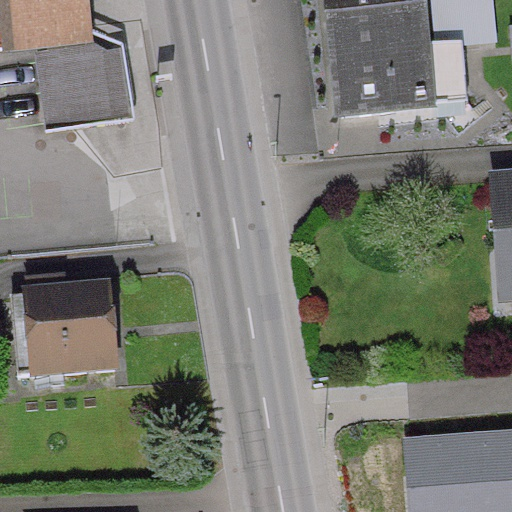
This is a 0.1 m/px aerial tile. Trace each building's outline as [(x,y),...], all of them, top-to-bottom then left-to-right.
[(82,56),(76,0),(0,0),(0,33),(2,33),(5,57),(41,53),(48,132),(116,126),(109,54),(82,56)] [(414,0),(329,0),(340,123),(424,116),(414,0)] [(511,187),(495,189),(504,303),(511,302),(511,187)] [(110,377),(101,298),(24,306),(32,385),(110,377)] [(511,511),(511,430),(404,440),(410,511),(511,511)]
